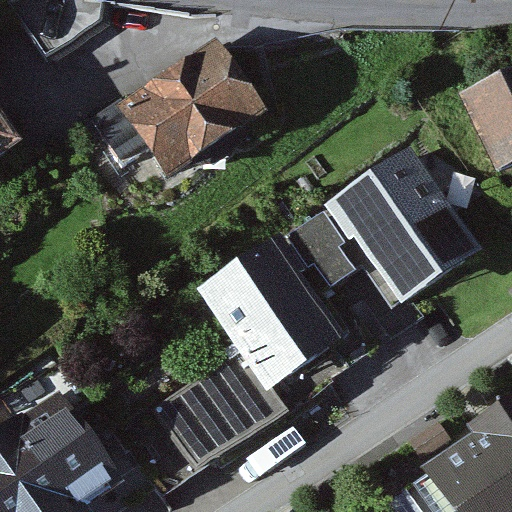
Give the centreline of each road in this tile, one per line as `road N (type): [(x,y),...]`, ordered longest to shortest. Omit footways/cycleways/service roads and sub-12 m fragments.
road 1 (residential): [(511,338),(263,511)]
road 2 (residential): [(280,0),(511,7)]
